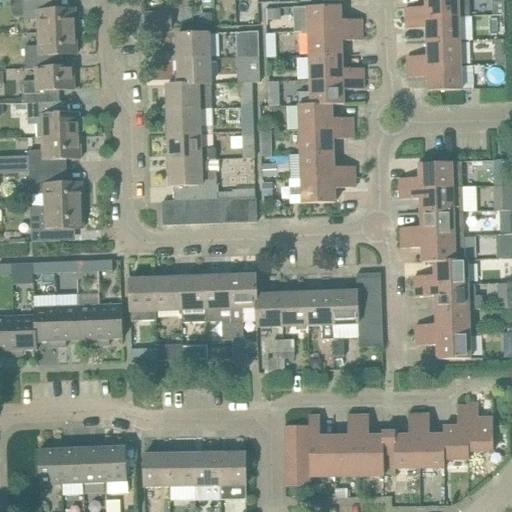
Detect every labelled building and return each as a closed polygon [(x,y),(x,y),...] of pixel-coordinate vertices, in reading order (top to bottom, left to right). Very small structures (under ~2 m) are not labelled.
[(51,10),(50,0),(36,0),(23,0),(24,22),(38,22),(38,35),(76,33),(75,9),(51,10)] [(425,0),(426,8),(405,8),(406,18),(459,17),(458,0),(425,0)] [(308,32),(362,30),(362,20),(341,21),(341,6),(293,8),(294,33),(308,32)] [(503,6),(497,6),(493,10),(493,16),(503,16),(503,6)] [(279,9),(267,9),(267,19),(279,19),(279,9)] [(172,13),(145,14),(145,30),(172,29),(172,13)] [(212,16),(200,16),(200,26),(212,26),(212,16)] [(459,17),(406,18),(406,29),(426,29),(427,43),(460,41),(459,17)] [(362,41),(362,30),(308,32),(309,56),(342,56),(342,42),(362,41)] [(248,50),(259,49),(258,32),(247,32),(248,50)] [(278,32),(267,32),(268,47),(279,47),(278,32)] [(76,33),(38,35),(39,48),(25,48),(26,71),(36,71),(36,70),(54,70),(54,68),(53,56),(77,55),(76,33)] [(178,60),(210,59),(209,34),(177,35),(178,60)] [(460,41),(427,43),(427,57),(407,57),(407,67),(461,66),(460,41)] [(505,53),(495,53),(495,65),(505,65),(505,53)] [(342,56),(309,56),(310,81),(364,79),(363,69),(343,69),(342,56)] [(248,58),(249,75),(245,75),(245,83),(249,83),(260,82),(259,57),(248,58)] [(278,58),(270,58),(270,68),(278,68),(278,58)] [(210,59),(178,60),(179,85),(199,85),(211,85),(210,59)] [(461,66),(407,67),(408,78),(428,78),(428,92),(462,91),(461,66)] [(36,70),(36,71),(36,83),(22,83),(23,96),(23,105),(23,107),(28,107),(27,106),(51,105),(51,103),(50,91),(74,90),(73,67),(54,68),(54,70),(36,70)] [(364,79),(310,81),(311,105),(311,106),(332,105),(344,105),(344,91),(364,90),(364,79)] [(249,83),(245,83),(241,83),(242,101),(253,100),(252,83),(249,83)] [(179,85),(167,85),(167,111),(200,110),(199,85),(179,85)] [(55,103),(51,103),(51,105),(27,106),(28,107),(28,110),(28,128),(36,128),(37,139),(42,139),(80,138),(80,132),(84,132),(83,118),(79,118),(79,114),(55,115),(55,103)] [(311,106),(311,105),(299,105),(300,130),(353,129),(353,118),(333,119),(332,105),(311,106)] [(242,108),(243,126),(253,125),(253,108),(242,108)] [(210,110),(200,110),(167,111),(168,136),(201,135),(201,126),(211,126),(210,110)] [(354,139),(353,129),(300,130),(300,155),(334,154),(333,140),(354,139)] [(244,151),(254,151),(254,133),(243,133),(244,151)] [(202,147),(201,135),(168,136),(169,161),(202,160),(217,160),(217,147),(202,147)] [(80,138),(42,139),(42,154),(29,154),(30,175),(57,174),(57,160),(81,159),(80,138)] [(334,154),(300,155),(301,179),(355,177),(355,167),(334,168),(334,154)] [(203,186),(202,160),(169,161),(170,187),(203,186)] [(504,161),(494,162),(495,187),(510,186),(510,161),(504,161)] [(419,178),(399,179),(399,189),(462,188),(462,163),(452,163),(419,164),(419,178)] [(58,184),(57,174),(30,175),(30,197),(44,197),(45,209),(83,207),(82,183),(58,184)] [(355,188),(355,177),(301,179),(302,204),(335,203),(335,189),(355,188)] [(272,182),(262,183),(263,195),(272,195),(272,182)] [(510,186),(495,187),(496,200),(496,212),(499,211),(511,211),(511,202),(510,186)] [(462,188),(399,189),(400,200),(420,199),(421,213),(463,212),(477,212),(476,199),(476,187),(462,188)] [(247,199),(235,200),(236,224),(248,223),(247,199)] [(247,199),(248,223),(257,223),(256,199),(247,199)] [(223,200),(211,201),(212,224),(224,224),(223,200)] [(235,200),(223,200),(224,224),(236,224),(235,200)] [(187,201),(174,202),(175,226),(187,225),(187,201)] [(199,201),(187,201),(187,225),(200,225),(199,201)] [(212,224),(211,201),(199,201),(200,225),(212,224)] [(175,226),(174,202),(162,202),(163,226),(175,226)] [(83,207),(45,209),(45,222),(31,223),(32,243),(60,242),(59,230),(83,229),(83,207)] [(511,229),(511,211),(499,211),(500,235),(511,234),(511,229)] [(421,227),(401,228),(401,239),(464,237),(463,212),(421,213),(421,227)] [(464,237),(401,239),(401,249),(422,248),(422,263),(434,263),(434,262),(456,261),(465,260),(464,237)] [(435,276),(414,277),(415,287),(468,285),(468,260),(465,260),(456,261),(434,262),(434,263),(435,276)] [(99,271),(98,261),(84,262),(84,272),(99,271)] [(112,261),(98,261),(99,271),(113,271),(112,261)] [(55,273),(55,263),(41,264),(41,274),(43,273),(44,285),(56,285),(55,273)] [(55,263),(55,273),(70,273),(69,263),(55,263)] [(26,264),(12,265),(12,275),(26,274),(26,264)] [(0,275),(12,275),(12,265),(0,265),(0,275)] [(511,267),(499,268),(500,284),(511,283),(511,267)] [(380,274),(357,275),(357,287),(381,286),(380,274)] [(256,275),(231,276),(233,341),(244,340),(243,323),(243,308),(257,308),(256,295),(257,295),(256,277),(256,275)] [(231,276),(205,277),(207,323),(208,323),(208,322),(222,321),(222,323),(222,341),(233,341),(231,276)] [(205,277),(180,278),(181,311),(182,324),(207,323),(205,277)] [(180,278),(155,279),(156,312),(181,311),(180,278)] [(155,279),(129,280),(131,313),(131,322),(157,321),(156,312),(155,279)] [(468,285),(415,287),(415,298),(435,297),(436,311),(469,310),(481,309),(481,298),(475,298),(475,285),(468,285)] [(381,286),(357,287),(357,292),(357,299),(381,298),(381,286)] [(357,292),(332,293),(333,325),(358,324),(358,311),(357,299),(357,292)] [(332,293),(307,294),(308,326),(322,326),(323,340),(334,340),(333,325),(332,293)] [(257,295),(256,295),(257,308),(257,328),(283,327),(282,294),(257,295)] [(307,294),(282,294),(283,327),(308,326),(307,294)] [(381,298),(357,299),(358,311),(382,311),(381,298)] [(501,309),(511,308),(511,298),(500,299),(501,309)] [(100,306),(79,307),(80,341),(93,340),(93,346),(102,346),(100,306)] [(122,306),(100,306),(102,346),(110,345),(109,340),(123,339),(122,306)] [(80,341),(79,307),(57,308),(58,347),(66,347),(66,341),(80,341)] [(36,317),(35,317),(36,342),(37,342),(50,342),(50,348),(58,347),(57,308),(35,309),(36,317)] [(436,325),(416,326),(416,336),(470,334),(469,310),(436,311),(436,325)] [(382,311),(358,311),(358,324),(382,323),(382,311)] [(35,317),(13,318),(15,357),(24,357),(23,351),(37,350),(37,342),(36,342),(35,317)] [(15,357),(13,318),(0,318),(0,351),(7,351),(7,357),(15,357)] [(382,323),(358,324),(359,336),(383,335),(382,323)] [(511,333),(502,333),(503,339),(509,343),(511,343),(511,333)] [(470,334),(416,336),(416,346),(437,346),(437,360),(471,359),(470,339),(470,334)] [(383,335),(359,336),(359,349),(369,348),(383,348),(383,335)] [(344,339),(334,340),(334,357),(345,357),(344,339)] [(284,359),(283,341),(272,341),(273,359),(284,359)] [(294,341),(283,341),(284,359),(294,358),(294,341)] [(158,362),(183,361),(183,345),(157,346),(157,350),(158,362)] [(143,350),(132,351),(132,363),(133,363),(143,362),(143,350)] [(323,370),(323,359),(311,359),(312,370),(323,370)] [(467,404),(467,406),(469,452),(493,452),(493,418),(479,418),(478,404),(467,404)] [(469,452),(467,406),(457,406),(458,427),(443,427),(443,435),(445,460),(469,460),(469,452)] [(420,469),(419,415),(408,415),(409,436),(396,436),(396,469),(420,469)] [(430,415),(419,415),(420,469),(445,468),(445,460),(443,435),(430,435),(430,415)] [(359,477),(359,416),(348,416),(348,437),(333,437),(333,477),(359,477)] [(383,477),(383,436),(369,436),(369,416),(359,416),(359,477),(383,477)] [(333,477),(333,437),(320,437),(320,417),(309,417),(309,426),(310,438),(310,450),(310,462),(310,475),(310,478),(333,477)] [(310,438),(309,426),(285,427),(285,439),(310,438)] [(310,450),(310,438),(285,439),(286,451),(310,450)] [(105,482),(104,443),(95,443),(95,449),(82,449),(83,483),(105,482)] [(104,443),(105,482),(107,482),(127,481),(126,448),(112,448),(112,443),(104,443)] [(83,483),(82,449),(69,450),(69,444),(60,445),(62,484),(83,483)] [(62,484),(60,445),(52,445),(52,451),(39,451),(40,485),(62,484)] [(310,462),(310,450),(286,451),(286,463),(310,462)] [(195,454),(170,455),(170,487),(195,487),(195,454)] [(221,487),(220,454),(195,454),(195,487),(221,487)] [(220,454),(221,487),(246,486),(246,454),(220,454)] [(170,487),(170,455),(144,455),(145,488),(170,487)] [(310,462),(286,463),(286,475),(310,475),(310,462)] [(310,475),(286,475),(286,487),(311,487),(310,478),(310,475)] [(127,481),(107,482),(107,495),(128,494),(127,481)]
